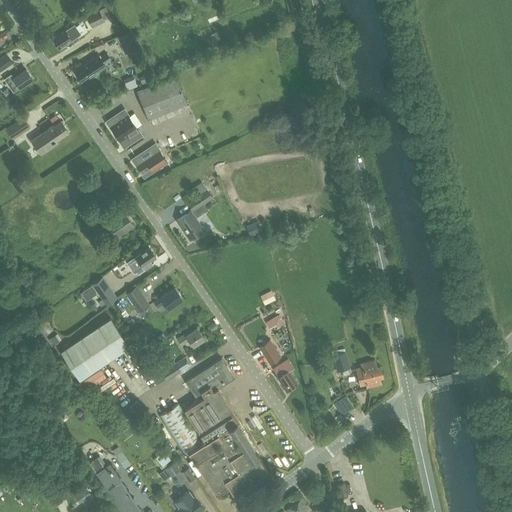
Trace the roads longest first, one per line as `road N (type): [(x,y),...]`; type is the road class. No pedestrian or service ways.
road 1 (unclassified): [(316,463),(2,0)]
road 2 (secondary): [(409,396),(317,0)]
road 3 (unclassified): [(480,370),(389,0)]
road 4 (unclassified): [(511,494),(480,370)]
